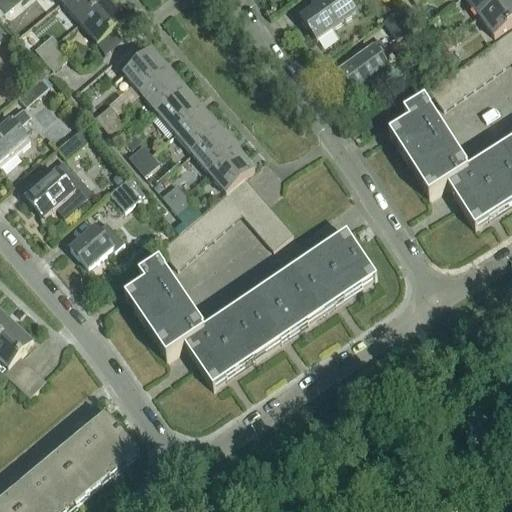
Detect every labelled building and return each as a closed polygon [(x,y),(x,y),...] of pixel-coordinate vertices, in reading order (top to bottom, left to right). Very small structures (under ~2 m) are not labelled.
[(0,0),(0,12),(5,19),(13,12),(2,0),(0,0)] [(18,0),(2,0),(13,12),(22,4),(18,0)] [(54,0),(62,8),(71,0),(54,0)] [(71,0),(62,8),(79,29),(109,3),(106,0),(71,0)] [(327,0),(312,11),(314,13),(301,23),(317,46),(355,17),(342,0),(327,0)] [(418,11),(428,4),(424,0),(421,0),(414,6),(418,11)] [(511,0),(467,0),(466,1),(481,23),(511,0)] [(511,30),(511,0),(481,23),(495,43),(511,30)] [(128,25),(109,3),(79,29),(98,51),(128,25)] [(403,13),(383,27),(396,46),(417,31),(403,13)] [(0,29),(0,47),(9,40),(0,29)] [(455,41),(449,33),(439,40),(444,48),(455,41)] [(511,36),(498,46),(506,58),(511,53),(511,36)] [(53,41),(45,48),(64,69),(72,62),(53,41)] [(444,48),(448,54),(459,47),(455,41),(444,48)] [(370,56),(341,78),(358,100),(391,75),(385,67),(394,60),(381,43),(368,53),(370,56)] [(498,46),(488,53),(503,75),(511,68),(511,66),(506,58),(498,46)] [(55,77),(64,69),(45,48),(37,55),(55,77)] [(493,82),(503,75),(488,53),(478,61),(493,82)] [(125,80),(142,101),(171,76),(154,56),(125,80)] [(478,61),(468,68),(483,89),(493,82),(478,61)] [(473,96),(483,89),(468,68),(458,75),(473,96)] [(458,75),(448,82),(464,103),(473,96),(458,75)] [(142,101),(159,120),(188,96),(171,76),(142,101)] [(454,110),(464,103),(448,82),(439,89),(454,110)] [(42,83),(19,102),(27,112),(50,93),(42,83)] [(439,89),(429,96),(444,117),(454,110),(439,89)] [(159,120),(176,140),(205,115),(188,96),(159,120)] [(429,206),(449,194),(466,183),(464,180),(427,121),(432,118),(425,108),(405,121),(411,131),(390,144),(429,206)] [(95,122),(104,133),(119,121),(110,110),(95,122)] [(24,114),(0,133),(0,173),(30,148),(18,134),(31,123),(24,114)] [(176,140),(193,160),(222,135),(205,115),(176,140)] [(126,129),(119,121),(104,133),(111,141),(126,129)] [(86,131),(59,154),(68,164),(95,141),(86,131)] [(193,160),(210,180),(239,155),(222,135),(193,160)] [(129,162),(138,173),(152,160),(143,150),(129,162)] [(226,199),(245,183),(255,175),(239,155),(210,180),(226,199)] [(468,178),(464,180),(466,183),(449,194),(461,213),(475,235),(511,212),(511,170),(504,157),(469,179),(468,178)] [(159,169),(152,160),(138,173),(144,181),(159,169)] [(54,175),(24,201),(44,224),(56,213),(63,222),(77,210),(70,202),(74,198),(84,189),(63,165),(53,174),(54,175)] [(131,183),(110,200),(126,218),(146,201),(131,183)] [(249,188),(245,183),(226,199),(225,200),(234,211),(254,194),(249,188)] [(163,202),(171,212),(186,200),(177,190),(163,202)] [(234,211),(241,220),(262,203),(254,194),(234,211)] [(193,209),(186,200),(171,212),(179,221),(193,209)] [(241,220),(234,211),(225,200),(215,208),(232,228),(241,220)] [(241,220),(249,229),(270,212),(262,203),(241,220)] [(223,236),(232,228),(215,208),(206,216),(223,236)] [(278,221),(270,212),(249,229),(257,239),(278,221)] [(214,244),(223,236),(206,216),(197,224),(214,244)] [(257,239),(265,248),(286,230),(278,221),(257,239)] [(204,251),(214,244),(197,224),(188,232),(204,251)] [(70,254),(88,275),(114,254),(115,255),(122,249),(105,230),(98,236),(95,232),(70,254)] [(294,240),(286,230),(265,248),(273,257),(294,240)] [(195,259),(204,251),(188,232),(178,240),(195,259)] [(186,267),(195,259),(178,240),(169,247),(186,267)] [(379,284),(350,242),(297,278),(325,320),(379,284)] [(177,275),(186,267),(169,247),(160,255),(177,275)] [(166,366),(185,353),(203,340),(202,338),(200,340),(161,282),(166,278),(160,268),(139,282),(145,290),(125,304),(128,308),(166,366)] [(297,278),(242,314),(270,357),(325,320),(297,278)] [(213,395),(270,357),(242,314),(203,340),(185,353),(213,395)] [(0,343),(14,328),(0,315),(0,343)] [(0,381),(1,383),(4,380),(3,379),(19,362),(33,346),(14,328),(0,343),(0,381)] [(3,379),(4,380),(7,383),(11,387),(27,370),(24,366),(19,362),(3,379)] [(11,387),(20,395),(36,378),(27,370),(11,387)] [(45,386),(36,378),(20,395),(28,403),(45,386)] [(106,419),(55,462),(89,503),(140,460),(106,419)] [(11,511),(77,511),(89,503),(55,462),(5,504),(11,511)]
